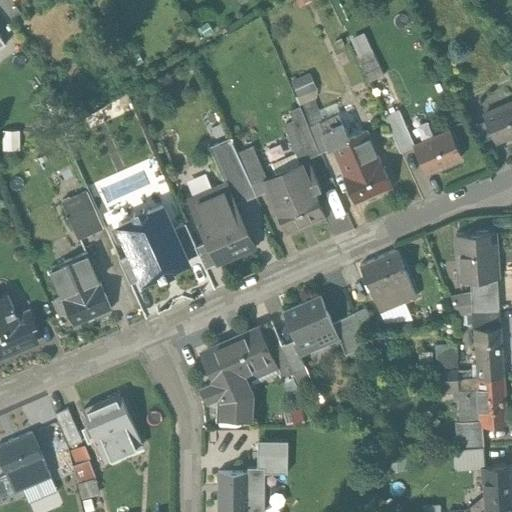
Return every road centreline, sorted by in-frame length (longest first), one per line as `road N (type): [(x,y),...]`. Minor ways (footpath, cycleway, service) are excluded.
road 1 (residential): [(144,338),(511,178)]
road 2 (residential): [(189,511),(189,426),(144,338)]
road 3 (residential): [(0,400),(144,338)]
